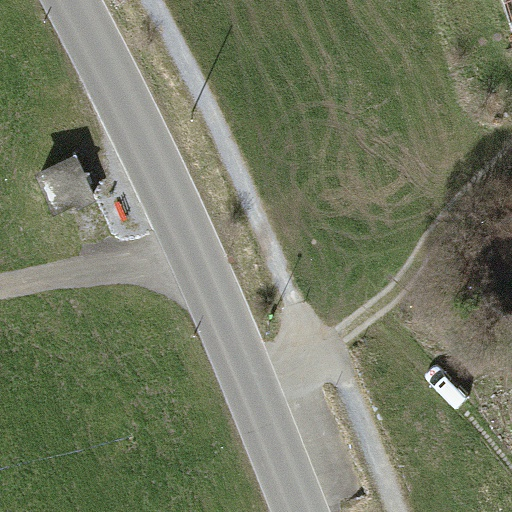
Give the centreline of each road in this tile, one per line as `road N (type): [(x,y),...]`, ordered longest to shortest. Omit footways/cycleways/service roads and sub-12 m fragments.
road 1 (tertiary): [(80,0),(195,232),(311,511)]
road 2 (track): [(205,256),(0,287)]
